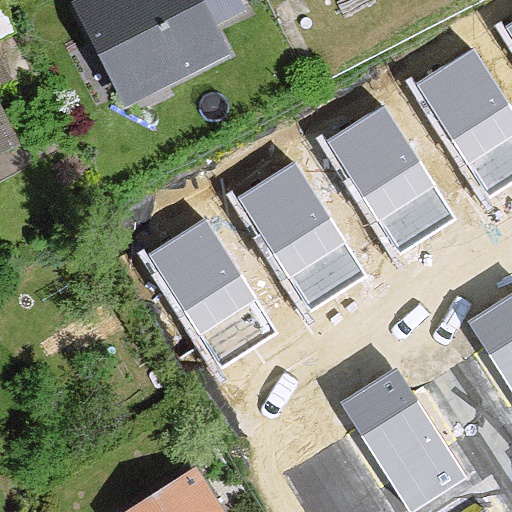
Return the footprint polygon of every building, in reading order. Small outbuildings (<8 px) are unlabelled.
[(208,0),(77,0),(130,104),(235,51),(208,0)] [(511,108),(474,49),(419,84),(491,197),(511,183),(511,108)] [(0,96),(0,153),(22,142),(0,96)] [(384,105),(328,140),(399,254),(456,219),(384,105)] [(295,162),(238,196),(312,311),(367,279),(295,162)] [(207,217),(148,254),(219,369),(279,333),(207,217)] [(511,293),(467,321),(511,392),(511,293)] [(398,368),(342,402),(408,511),(465,476),(398,368)] [(227,511),(200,461),(111,510),(111,511),(227,511)]
